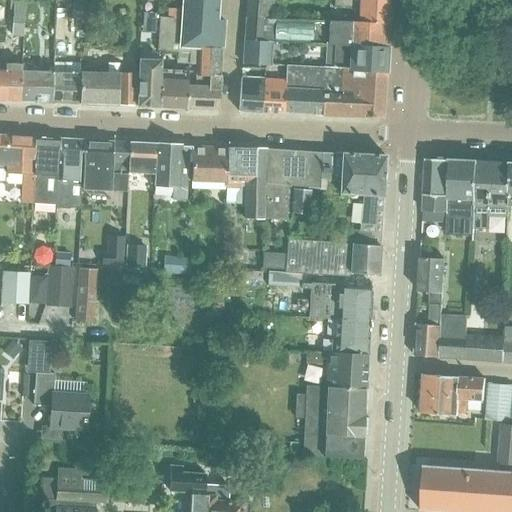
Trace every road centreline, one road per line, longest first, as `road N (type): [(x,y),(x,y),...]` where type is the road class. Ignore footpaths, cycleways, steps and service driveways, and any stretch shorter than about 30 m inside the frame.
road 1 (secondary): [(396,365),(412,132)]
road 2 (residential): [(226,126),(0,116)]
road 3 (residential): [(412,132),(226,126)]
road 4 (secondary): [(388,511),(396,365)]
road 5 (secondary): [(412,132),(420,0)]
road 6 (residential): [(234,0),(226,126)]
